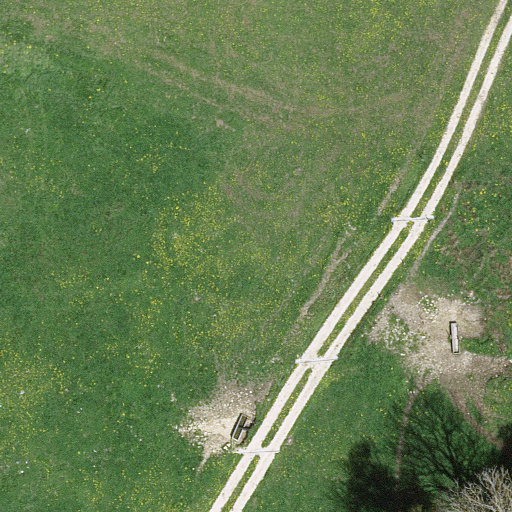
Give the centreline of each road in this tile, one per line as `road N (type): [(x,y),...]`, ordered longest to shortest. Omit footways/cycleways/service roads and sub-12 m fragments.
road 1 (track): [(511,0),(435,171),(218,511)]
road 2 (track): [(435,171),(483,338),(511,387)]
